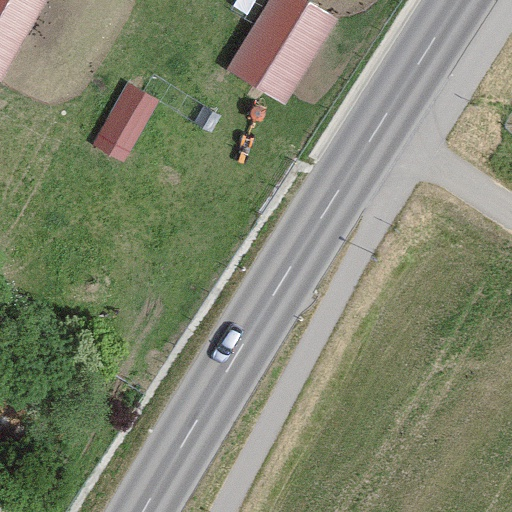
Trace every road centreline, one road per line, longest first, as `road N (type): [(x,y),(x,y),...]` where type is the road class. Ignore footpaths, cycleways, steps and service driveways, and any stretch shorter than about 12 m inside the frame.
road 1 (secondary): [(142,511),(461,0)]
road 2 (track): [(378,127),(511,216)]
